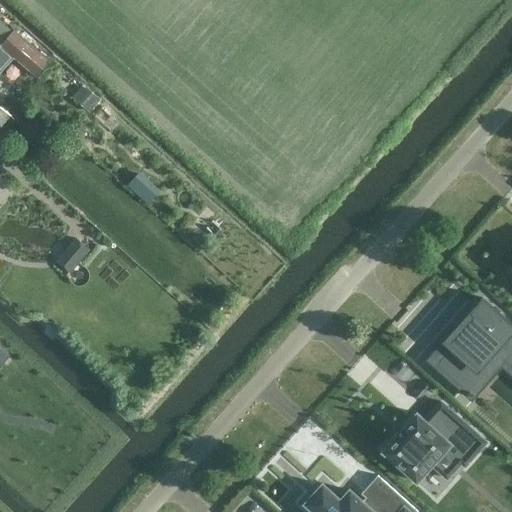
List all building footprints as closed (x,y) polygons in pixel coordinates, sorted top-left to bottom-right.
[(0,44),(0,71),(7,64),(10,67),(17,60),(32,73),(50,52),(23,28),(5,49),(0,44)] [(0,105),(0,137),(16,120),(0,105)] [(84,250),(71,240),(52,265),(65,274),(84,250)] [(511,350),(480,323),(442,369),(481,403),(511,364),(511,350)] [(428,417),(430,418),(432,419),(428,423),(419,415),(418,413),(416,415),(417,415),(405,428),(403,429),(404,430),(398,436),(397,437),(386,450),(385,450),(384,451),(386,453),(386,452),(416,479),(416,480),(417,481),(419,480),(419,479),(446,449),(464,465),(465,467),(467,465),(466,465),(485,444),(487,442),(485,441),(443,404),(443,403),(442,402),(440,403),(441,404),(430,415),(428,417)] [(393,511),(357,481),(326,511),(393,511)]
